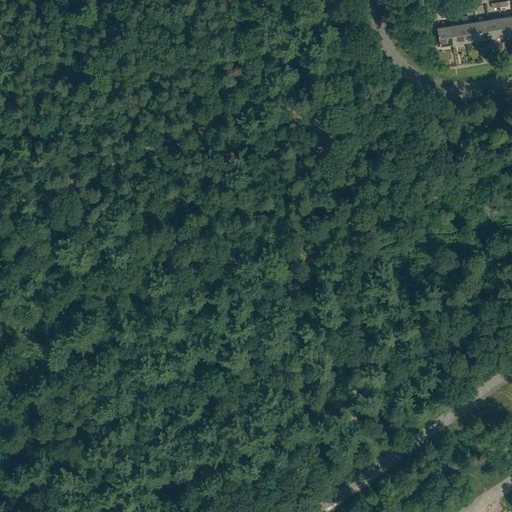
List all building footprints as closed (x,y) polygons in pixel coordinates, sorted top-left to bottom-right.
[(479,41),(475,21),(468,22),(468,21),(466,15),(461,16),(462,23),(463,23),(466,43),(479,41)] [(504,36),(511,35),(511,15),(501,17),(504,36)] [(491,39),(504,36),(501,17),(488,19),(491,39)] [(479,41),(491,39),(488,19),(475,21),(479,41)] [(453,45),(466,43),(463,23),(462,23),(450,25),(453,45)] [(437,47),(453,45),(450,25),(437,27),(438,35),(435,36),(437,47)]
